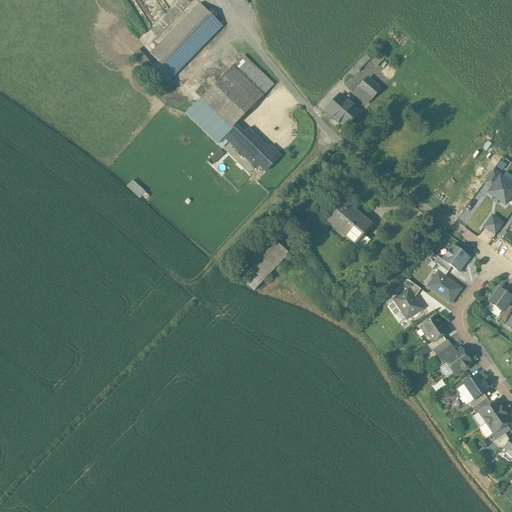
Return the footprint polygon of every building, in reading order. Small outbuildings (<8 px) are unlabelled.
[(199,4),(151,54),(174,76),(222,26),(199,4)] [(138,48),(132,53),(143,68),(149,63),(138,48)] [(381,54),(373,62),(377,67),(386,59),(381,54)] [(273,85),(243,56),(234,66),(263,95),(273,85)] [(365,56),(354,68),(360,73),(371,61),(365,56)] [(234,66),(201,99),(202,99),(202,98),(209,105),(231,127),(231,128),(232,127),(235,124),(263,95),(234,66)] [(367,79),(354,94),(366,105),(380,89),(367,79)] [(340,96),(327,110),(346,128),(359,113),(340,96)] [(231,127),(209,105),(194,121),(217,143),(224,136),(232,127),(231,128),(231,127)] [(272,154),(247,130),(244,133),(235,124),(232,127),(224,136),(244,156),(247,153),(266,171),(279,156),(274,152),(272,154)] [(479,174),(486,165),(477,159),(470,168),(479,174)] [(494,173),(485,186),(492,191),(488,198),(506,210),(511,200),(511,188),(499,180),(501,178),(494,173)] [(126,185),(139,197),(145,191),(132,179),(126,185)] [(352,208),(344,201),(328,221),(362,250),(370,240),(363,234),(371,224),(369,226),(350,209),(352,208)] [(492,217),(484,229),(495,236),(503,225),(492,217)] [(274,240),(239,277),(254,291),(289,254),(274,240)] [(468,258),(453,246),(443,261),(458,272),(468,258)] [(445,278),(438,273),(427,287),(450,304),(461,289),(445,278)] [(421,289),(408,280),(403,286),(407,291),(408,290),(414,298),(421,289)] [(511,297),(499,289),(489,303),(502,312),(511,297)] [(414,298),(408,290),(407,291),(393,300),(407,319),(422,309),(414,298)] [(436,317),(430,321),(428,322),(420,327),(426,335),(429,336),(433,342),(434,342),(443,336),(447,333),(436,317)] [(443,336),(434,342),(433,342),(427,346),(431,352),(433,350),(446,341),(443,336)] [(446,341),(433,350),(436,355),(451,345),(447,340),(446,341)] [(451,345),(436,355),(442,364),(445,362),(444,360),(456,352),(451,345)] [(456,352),(444,360),(445,362),(453,374),(454,375),(462,370),(463,371),(468,367),(467,366),(471,363),(460,348),(456,352)] [(453,374),(445,362),(442,364),(439,366),(447,378),(453,374)] [(478,375),(463,386),(466,391),(473,400),(483,393),(488,390),(486,388),(487,387),(484,382),(483,383),(478,375)] [(432,385),(434,390),(444,385),(442,380),(432,385)] [(473,400),(466,391),(459,395),(466,405),(468,403),(473,400)] [(483,393),(473,400),(468,403),(472,409),(486,398),(483,393)] [(486,398),(472,409),(476,415),(479,413),(479,412),(490,404),(486,398)] [(490,404),(479,412),(479,413),(486,423),(504,411),(496,400),(490,404)] [(504,411),(486,423),(493,433),(494,434),(506,425),(511,422),(504,411)] [(506,425),(494,434),(493,433),(491,435),(495,441),(505,434),(510,431),(506,425)] [(495,441),(494,442),(500,451),(509,440),(505,434),(495,441)] [(511,440),(511,442),(509,440),(500,451),(504,455),(503,457),(509,462),(511,460),(511,440)]
